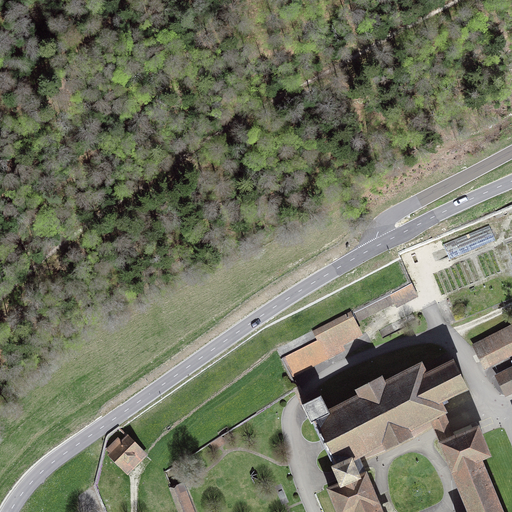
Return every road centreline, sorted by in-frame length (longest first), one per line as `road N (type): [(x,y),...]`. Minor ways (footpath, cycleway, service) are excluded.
road 1 (track): [(0,301),(59,245),(203,137),(456,0)]
road 2 (secondary): [(376,246),(284,299),(84,440),(32,481),(10,511)]
road 3 (tertiary): [(511,149),(390,215),(376,246)]
road 4 (secondary): [(511,180),(376,246)]
